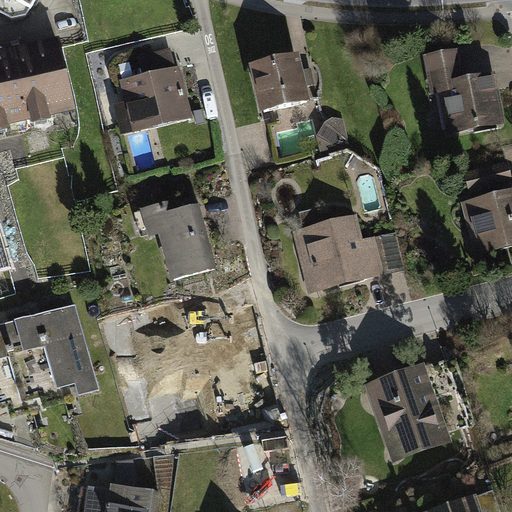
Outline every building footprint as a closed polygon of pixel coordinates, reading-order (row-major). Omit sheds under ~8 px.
[(0,0),(0,1),(16,10),(21,0),(0,0)] [(0,132),(73,117),(58,42),(0,54),(0,132)] [(174,68),(169,50),(129,60),(135,80),(117,85),(130,135),(193,119),(179,66),(174,68)] [(308,105),(294,58),(247,71),(261,119),(308,105)] [(499,129),(492,76),(463,80),(461,67),(425,72),(432,123),(442,121),(444,137),(499,129)] [(511,188),(506,163),(462,174),(469,200),(458,202),(472,257),(511,247),(511,188)] [(152,218),(169,281),(218,267),(201,205),(152,218)] [(387,278),(378,240),(361,244),(355,220),(292,235),(307,297),(387,278)] [(0,268),(11,266),(0,225),(0,268)] [(75,312),(0,331),(0,414),(95,389),(75,312)] [(208,429),(233,421),(238,438),(257,433),(231,342),(187,355),(208,429)] [(450,447),(423,367),(359,389),(386,468),(450,447)] [(137,483),(138,460),(119,459),(119,483),(137,483)] [(146,511),(148,495),(84,489),(82,511),(146,511)] [(476,511),(472,499),(436,511),(476,511)]
